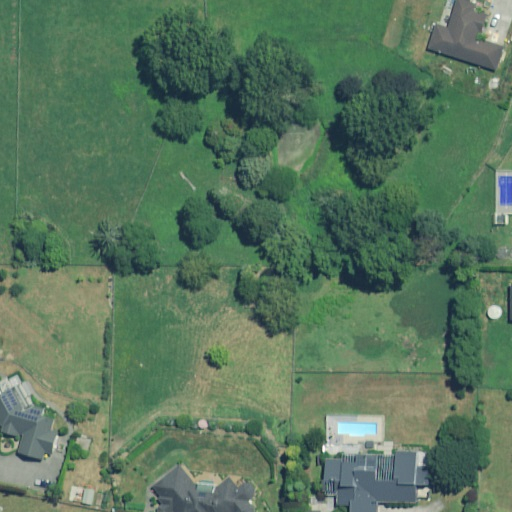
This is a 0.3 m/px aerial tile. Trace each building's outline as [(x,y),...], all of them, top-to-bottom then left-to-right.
[(478,7),(459,1),(450,29),(438,25),(430,50),(497,71),(504,49),(480,41),(488,17),(476,13),(478,7)] [(59,432),(54,432),(55,417),(45,417),(45,409),(30,408),(30,415),(26,410),(15,390),(7,394),(0,381),(0,424),(1,424),(6,433),(20,437),(25,437),(21,453),(46,461),(48,454),(54,456),(59,432)] [(431,494),(419,493),(419,487),(431,488),(432,468),(420,468),(420,452),(397,451),(396,455),(369,454),(362,453),(361,461),(328,459),(326,499),(340,500),(340,506),(355,507),(354,511),(380,511),(381,502),(418,504),(419,499),(430,499),(431,494)] [(256,511),(257,509),(251,502),(260,494),(250,482),(241,489),(232,478),(217,490),(200,487),(183,467),(156,488),(166,501),(162,511),(256,511)] [(95,491),(73,487),(71,501),(93,505),(95,491)]
